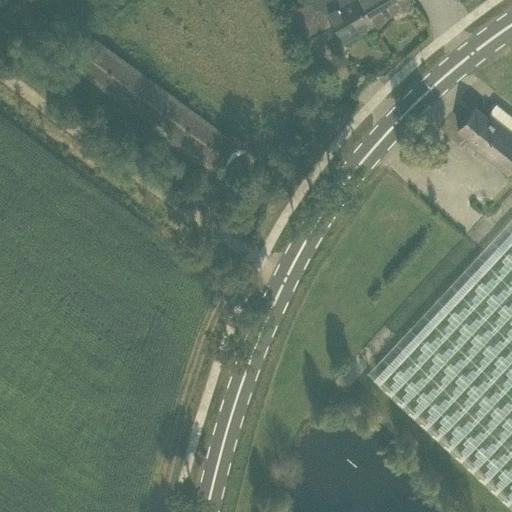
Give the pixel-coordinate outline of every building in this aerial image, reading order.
[(345,39),(371,23),(356,0),(311,0),(309,2),(326,29),(336,23),(345,39)] [(356,0),(371,23),(408,0),(356,0)] [(236,138),(96,36),(74,66),(214,168),(236,138)] [(511,168),(511,130),(489,112),(486,115),(475,106),(458,127),(470,136),(467,139),(509,173),(511,168)] [(511,213),(368,369),(511,503),(511,213)]
